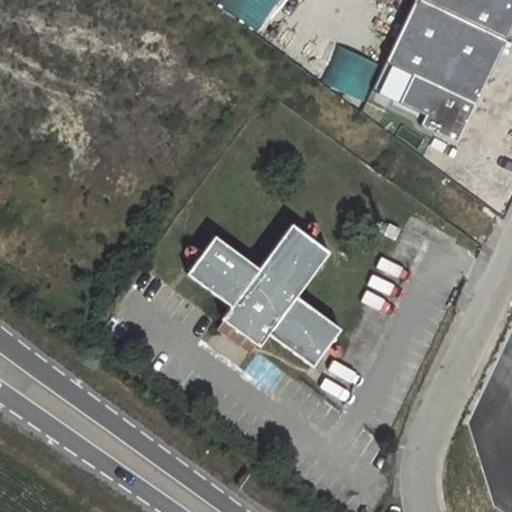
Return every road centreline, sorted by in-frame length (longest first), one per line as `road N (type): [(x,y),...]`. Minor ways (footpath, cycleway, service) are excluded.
road 1 (residential): [(511,249),(413,453),(416,511)]
road 2 (primary): [(224,511),(0,345)]
road 3 (primary): [(0,387),(179,511)]
